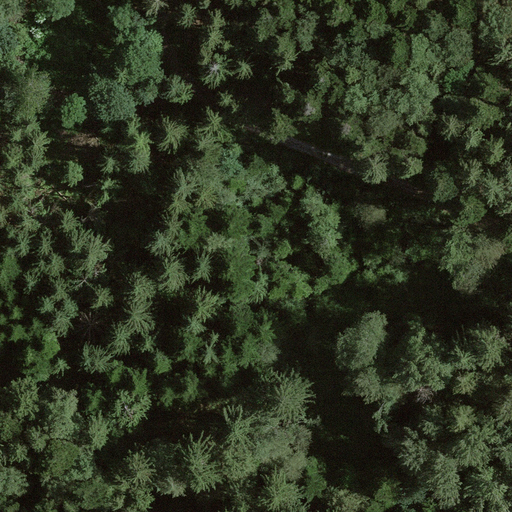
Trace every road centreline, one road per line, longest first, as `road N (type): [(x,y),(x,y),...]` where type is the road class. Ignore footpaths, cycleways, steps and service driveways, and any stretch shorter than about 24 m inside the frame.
road 1 (track): [(454,511),(324,402),(320,346),(511,230)]
road 2 (track): [(167,77),(207,112),(511,215)]
